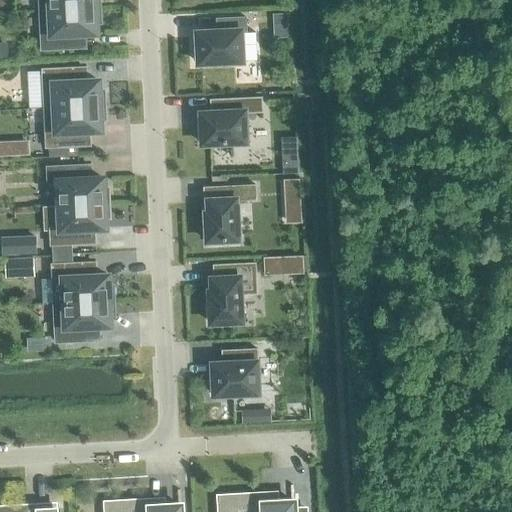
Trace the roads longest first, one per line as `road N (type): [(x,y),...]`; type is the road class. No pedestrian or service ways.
road 1 (residential): [(162,451),(141,0)]
road 2 (residential): [(0,459),(162,451)]
road 3 (residential): [(162,451),(302,444)]
